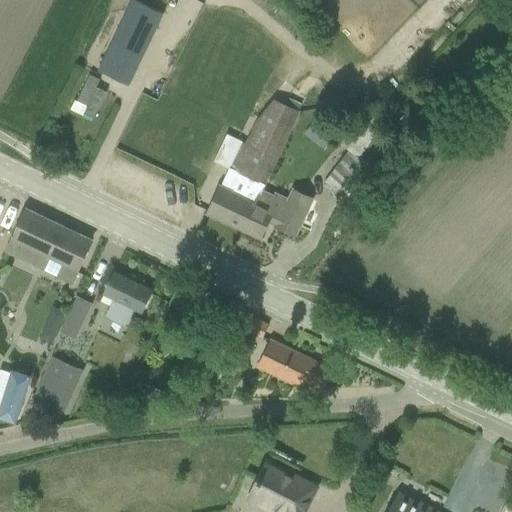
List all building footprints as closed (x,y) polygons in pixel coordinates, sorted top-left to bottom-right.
[(126,85),(127,86),(162,14),(133,0),(131,0),(97,72),(115,80),(126,85)] [(178,59),(253,119),(293,71),(219,9),(178,59)] [(86,106),(82,113),(93,119),(106,92),(95,87),(99,80),(89,75),(76,101),(86,106)] [(126,85),(115,80),(111,88),(122,93),(126,85)] [(216,128),(162,102),(144,93),(109,166),(181,201),(216,128)] [(235,155),(215,195),(207,213),(239,229),(252,205),(254,205),(261,192),(298,112),(273,101),(255,123),(245,143),(241,141),(235,155)] [(422,126),(407,112),(396,122),(412,137),(422,126)] [(349,150),(341,161),(323,184),(332,191),(331,192),(347,205),(374,170),(377,172),(395,149),(376,134),(383,123),(374,117),(353,135),(352,141),(346,148),(349,150)] [(315,120),(304,136),(323,150),(335,135),(315,120)] [(235,155),(241,141),(225,133),(218,148),(235,155)] [(252,205),(239,229),(259,238),(267,221),(275,225),(275,226),(294,235),(311,199),(292,190),(287,201),(274,195),(273,197),(261,192),(254,205),(252,205)] [(91,240),(26,209),(5,251),(70,283),(91,240)] [(142,313),(152,291),(113,272),(102,294),(113,299),(104,317),(106,318),(107,315),(124,323),(123,326),(124,327),(133,309),(142,313)] [(197,303),(218,313),(225,301),(203,290),(197,303)] [(78,297),(61,331),(74,338),(91,304),(78,297)] [(53,305),(46,323),(59,328),(66,310),(53,305)] [(241,312),(235,326),(261,338),(268,324),(241,312)] [(304,390),(319,394),(330,370),(269,340),(256,366),(304,390)] [(81,371),(52,358),(34,398),(63,411),(81,371)] [(0,420),(15,425),(30,377),(10,371),(0,403),(0,420)] [(293,479),(266,465),(248,499),(272,511),(273,509),(278,511),(302,511),(315,488),(294,477),(293,479)] [(438,511),(420,502),(419,504),(398,493),(399,492),(398,491),(386,511),(438,511)]
